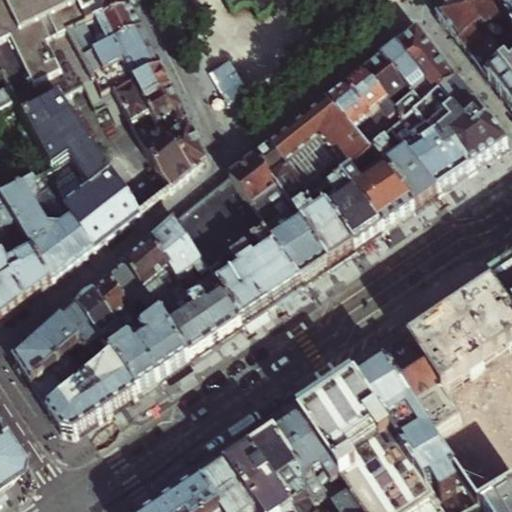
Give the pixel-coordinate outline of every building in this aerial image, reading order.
[(0,0),(0,69),(4,78),(74,41),(73,40),(85,34),(92,30),(130,11),(124,0),(0,0)] [(465,55),(473,66),(491,51),(506,70),(511,76),(511,75),(511,28),(488,0),(460,0),(450,9),(437,20),(448,35),(465,55)] [(511,0),(488,0),(511,28),(511,0)] [(93,49),(85,34),(73,40),(74,41),(85,63),(117,46),(141,32),(136,23),(130,11),(92,30),(94,35),(98,32),(104,44),(93,49)] [(117,46),(85,63),(93,80),(104,75),(106,80),(125,70),(135,90),(162,75),(152,56),(141,32),(117,46)] [(395,141),(440,200),(489,167),(495,163),(509,153),(490,129),(495,125),(455,82),(454,83),(418,37),(363,79),(407,131),(395,141)] [(481,77),(487,84),(506,70),(491,51),(473,66),(481,77)] [(508,111),(511,115),(511,75),(511,76),(506,70),(487,84),(508,111)] [(147,108),(172,94),(168,87),(162,75),(135,90),(147,108)] [(390,145),(395,141),(407,131),(363,79),(354,85),(346,92),(390,145)] [(147,108),(135,90),(117,101),(133,128),(153,117),(147,108)] [(373,159),(390,145),(346,92),(338,98),(327,107),(373,159)] [(0,114),(17,105),(11,93),(0,98),(0,114)] [(147,108),(153,117),(166,136),(195,176),(203,170),(208,166),(172,94),(147,108)] [(65,212),(72,223),(94,254),(112,240),(130,226),(140,218),(60,103),(25,121),(53,173),(71,162),(92,192),(65,212)] [(327,107),(301,128),(270,152),(312,208),(320,203),(344,186),(363,171),(371,165),(376,162),(373,159),(327,107)] [(195,176),(166,136),(147,151),(174,192),(186,183),(195,176)] [(390,145),(373,159),(376,162),(417,215),(430,206),(440,200),(395,141),(390,145)] [(254,164),(296,220),(331,272),(347,261),(357,255),(320,203),(312,208),(270,152),(264,157),(254,164)] [(417,215),(376,162),(371,165),(377,174),(381,174),(383,178),(369,188),(364,181),(369,178),(363,171),(344,186),(383,238),(401,226),(417,215)] [(273,237),(296,220),(254,164),(244,172),(231,182),(273,237)] [(64,189),(54,174),(43,182),(54,197),(64,189)] [(187,217),(175,226),(211,281),(268,240),(273,237),(231,182),(220,191),(187,217)] [(17,223),(28,244),(51,287),(75,268),(94,254),(72,223),(61,232),(50,228),(32,201),(34,200),(36,198),(38,195),(38,193),(39,190),(38,187),(37,186),(35,183),(5,202),(17,223)] [(383,238),(344,186),(320,203),(357,255),(371,246),(383,238)] [(0,232),(17,223),(5,202),(0,204),(0,232)] [(296,220),(273,237),(268,240),(302,291),(319,280),(331,272),(296,220)] [(0,260),(28,244),(17,223),(0,232),(0,260)] [(192,310),(218,292),(211,281),(175,226),(163,236),(152,246),(180,291),(192,310)] [(268,240),(211,281),(218,292),(243,330),(260,319),(290,299),(302,291),(268,240)] [(28,244),(0,260),(0,326),(16,314),(40,295),(51,287),(28,244)] [(125,270),(146,300),(163,287),(171,298),(180,291),(152,246),(141,256),(125,270)] [(119,276),(110,283),(146,337),(163,324),(146,300),(125,270),(119,276)] [(511,280),(492,294),(511,322),(511,280)] [(122,337),(131,349),(146,337),(110,283),(103,289),(95,297),(122,337)] [(163,287),(146,300),(163,324),(166,329),(192,310),(180,291),(171,298),(163,287)] [(192,310),(166,329),(191,365),(214,349),(234,336),(243,330),(218,292),(192,310)] [(433,438),(481,504),(511,485),(511,322),(492,294),(461,314),(410,349),(460,420),(433,438)] [(106,350),(122,337),(95,297),(87,303),(78,311),(106,350)] [(62,325),(81,351),(99,376),(114,363),(106,350),(78,311),(71,318),(62,325)] [(131,349),(114,363),(140,399),(156,388),(170,379),(191,365),(166,329),(163,324),(146,337),(131,349)] [(81,351),(62,325),(15,367),(22,377),(32,392),(81,351)] [(382,367),(433,438),(460,420),(410,349),(398,356),(382,367)] [(48,417),(99,376),(81,351),(32,392),(48,417)] [(140,399),(114,363),(99,376),(48,417),(63,439),(75,442),(128,406),(140,399)] [(353,386),(444,511),(468,511),(481,504),(433,438),(382,367),(369,375),(353,386)] [(354,497),(364,511),(444,511),(353,386),(329,402),(300,422),(356,496),(354,497)] [(331,511),(342,505),(346,511),(364,511),(354,497),(356,496),(300,422),(289,429),(279,436),(275,439),(308,484),(311,505),(300,511),(331,511)] [(249,456),(290,511),(300,511),(311,505),(308,484),(275,439),(264,447),(249,456)] [(0,447),(0,491),(12,483),(14,475),(15,470),(0,447)] [(225,472),(254,511),(290,511),(249,456),(237,464),(225,472)] [(254,511),(225,472),(214,480),(200,489),(217,511),(254,511)] [(511,511),(511,485),(481,504),(486,511),(511,511)] [(175,506),(179,511),(217,511),(200,489),(191,495),(175,506)]
